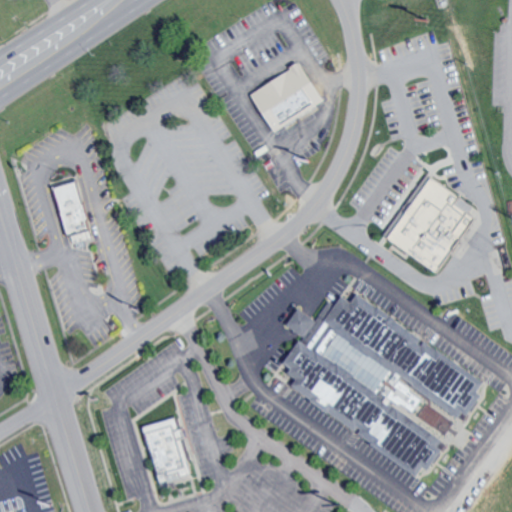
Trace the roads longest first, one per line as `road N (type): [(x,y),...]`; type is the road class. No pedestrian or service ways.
road 1 (residential): [(0,438),(257,264),(319,209),(344,168),(362,105),(363,64),(345,0)]
road 2 (residential): [(93,511),(0,180)]
road 3 (primary): [(0,99),(153,0)]
